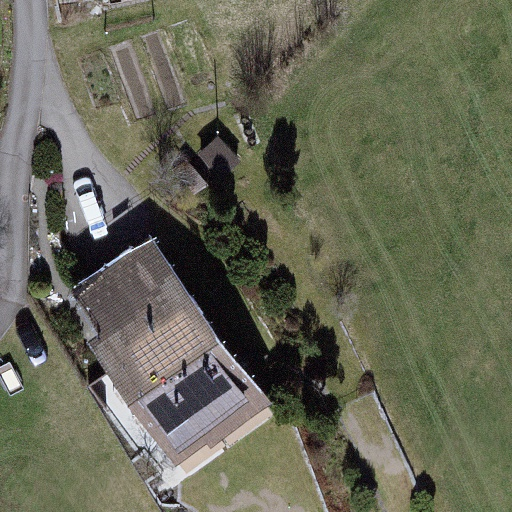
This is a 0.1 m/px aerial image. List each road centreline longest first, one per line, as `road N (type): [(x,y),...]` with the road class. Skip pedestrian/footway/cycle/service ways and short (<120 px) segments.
road 1 (residential): [(28,64),(8,294),(0,305)]
road 2 (residential): [(110,221),(28,64)]
